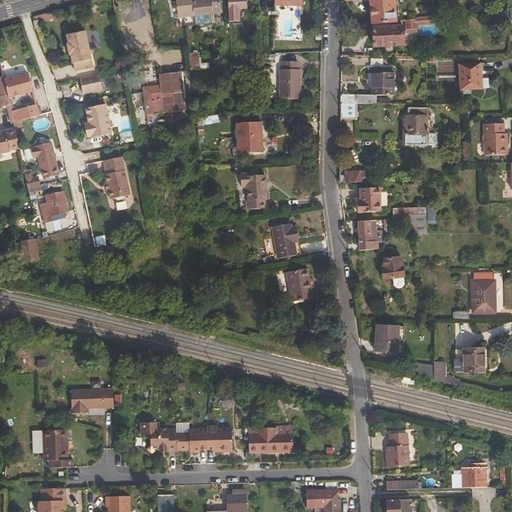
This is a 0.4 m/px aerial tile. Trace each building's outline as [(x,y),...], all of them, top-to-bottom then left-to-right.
[(190,13),(206,11),(217,10),(215,0),(173,0),(175,14),(190,13)] [(246,0),(228,0),(229,22),(241,21),(240,9),(247,9),(246,0)] [(369,0),(370,20),(371,24),(385,23),(385,19),(393,18),(392,0),(369,0)] [(206,11),(190,13),(191,23),(207,22),(206,11)] [(413,16),(413,17),(414,22),(424,21),(436,21),(436,15),(436,14),(413,16)] [(413,17),(404,18),(405,27),(414,26),(414,22),(413,17)] [(385,23),(371,24),(372,44),(381,43),(381,40),(401,39),(400,23),(385,23)] [(78,26),(60,30),(62,39),(61,40),(63,50),(64,50),(66,59),(67,59),(69,67),(87,63),(78,26)] [(278,68),(277,97),(297,97),(298,68),(295,68),(295,60),(280,60),(280,68),(278,68)] [(477,63),(457,63),(456,88),(477,88),(477,63)] [(120,64),(110,66),(112,74),(122,72),(120,64)] [(429,84),(438,84),(438,64),(429,64),(429,84)] [(2,76),(5,93),(5,94),(29,88),(29,86),(25,69),(1,74),(2,76)] [(92,70),(72,75),(76,89),(95,85),(92,70)] [(370,70),(370,92),(374,92),(391,92),(391,70),(370,70)] [(141,87),(144,113),(176,110),(181,109),(177,73),(157,74),(158,86),(141,87)] [(354,92),(338,92),(338,102),(349,102),(374,102),(374,92),(370,92),(364,92),(354,92)] [(97,100),(78,104),(81,119),(82,123),(77,124),(79,133),(84,132),(84,134),(103,129),(97,100)] [(17,104),(19,116),(37,113),(34,101),(17,104)] [(349,117),(349,102),(338,102),(338,117),(349,117)] [(176,110),(144,113),(146,134),(178,131),(176,110)] [(425,114),(406,114),(406,121),(404,121),(403,142),(425,143),(425,114)] [(235,120),(236,149),(260,148),(258,119),(235,120)] [(502,121),(483,122),(483,153),(506,153),(505,131),(502,131),(502,121)] [(4,131),(0,132),(0,153),(9,151),(8,149),(17,146),(14,131),(4,134),(4,131)] [(468,157),(467,140),(460,141),(462,158),(468,157)] [(37,155),(41,177),(56,174),(49,142),(34,144),(35,146),(29,147),(31,156),(37,155)] [(122,190),(115,152),(97,156),(99,170),(97,170),(99,179),(101,186),(102,194),(107,193),(107,195),(109,196),(115,195),(118,193),(118,191),(122,190)] [(172,166),(152,168),(166,185),(174,184),(172,166)] [(28,168),(22,169),(25,185),(38,182),(36,174),(30,175),(28,168)] [(166,185),(152,168),(156,209),(177,207),(174,184),(166,185)] [(343,169),(342,181),(364,180),(364,171),(362,171),(362,170),(357,170),(357,169),(343,169)] [(246,174),(238,174),(239,185),(244,185),(244,200),(243,200),(244,207),(261,207),(261,199),(263,199),(262,175),(255,175),(255,170),(246,170),(246,174)] [(182,181),(182,195),(192,195),(192,181),(182,181)] [(359,199),(355,200),(356,210),(378,208),(376,185),(358,186),(359,199)] [(43,200),(36,202),(40,221),(47,220),(46,214),(60,211),(63,210),(58,190),(42,194),(43,200)] [(46,214),(47,220),(61,216),(60,211),(46,214)] [(424,212),(408,212),(409,231),(413,231),(425,231),(424,212)] [(355,218),(357,240),(378,239),(378,229),(367,229),(367,218),(355,218)] [(285,222),(268,225),(274,256),(291,253),(288,240),(288,236),(293,235),(291,224),(286,225),(285,222)] [(32,237),(18,241),(22,261),(36,258),(32,237)] [(380,266),(381,276),(402,273),(399,253),(381,255),(383,265),(380,266)] [(305,267),(285,270),(289,299),(310,295),(305,267)] [(471,278),(472,309),(493,309),(491,278),(471,278)] [(467,309),(452,309),(453,317),(467,317),(467,309)] [(374,322),(373,349),(391,350),(392,323),(374,322)] [(484,347),(463,347),(463,369),(484,369),(484,347)] [(413,362),(412,376),(458,381),(458,377),(445,376),(447,361),(434,360),(433,364),(413,362)] [(88,406),(113,406),(113,386),(72,387),(71,410),(81,410),(81,406),(88,406)] [(164,449),(176,449),(176,447),(175,431),(175,427),(157,427),(153,427),(153,423),(153,419),(136,419),(136,434),(147,434),(147,443),(144,446),(148,450),(151,450),(155,446),(159,446),(164,446),(164,449)] [(175,431),(176,447),(188,447),(188,449),(200,449),(200,447),(213,447),(213,449),(231,449),(231,425),(217,426),(216,424),(205,424),(205,426),(187,426),(187,431),(175,431)] [(247,431),(248,450),(292,449),(291,431),(275,431),(275,425),(257,425),(257,431),(247,431)] [(48,466),(64,466),(71,465),(71,458),(66,458),(66,429),(41,429),(42,459),(48,459),(48,466)] [(404,431),(387,433),(388,446),(384,446),(387,467),(408,465),(404,431)] [(459,466),(460,485),(467,485),(485,484),(484,465),(480,465),(480,461),(474,461),(474,465),(468,465),(459,466)] [(384,480),(384,488),(416,486),(416,478),(384,480)] [(64,499),(64,486),(39,487),(39,502),(37,502),(37,511),(61,511),(61,506),(61,499),(64,499)] [(321,496),(321,511),(338,511),(338,495),(334,496),(334,487),(312,487),(312,496),(321,496)] [(243,511),(243,492),(231,492),(226,492),(226,507),(206,508),(206,511),(243,511)] [(106,504),(106,511),(126,511),(127,493),(103,494),(103,504),(106,504)] [(155,494),(155,511),(173,511),(173,493),(155,494)] [(409,496),(385,497),(385,511),(396,511),(397,511),(409,511),(409,496)]
